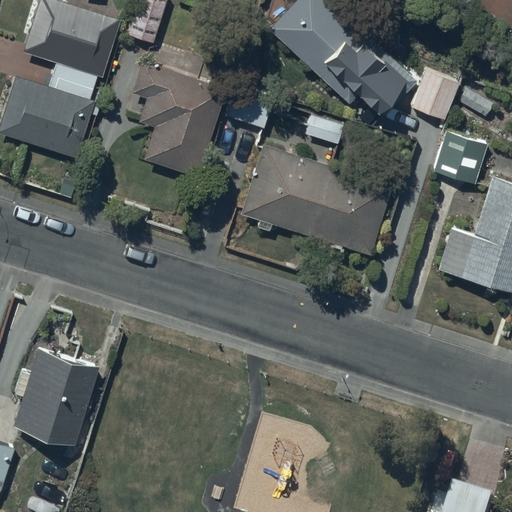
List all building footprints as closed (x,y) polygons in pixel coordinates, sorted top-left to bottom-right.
[(15,70),(0,117),(0,128),(75,152),(93,96),(89,95),(97,72),(102,73),(121,14),(77,0),(36,0),(22,46),(56,58),(48,81),(15,70)] [(164,0),(135,0),(126,28),(152,37),(164,0)] [(330,0),(287,0),(266,23),(371,119),(381,109),(383,110),(416,74),(369,31),(367,33),(330,0)] [(511,0),(471,0),(471,1),(511,27),(511,0)] [(141,56),(131,86),(146,91),(127,146),(196,170),(226,82),(206,75),(211,59),(152,39),(146,57),(141,56)] [(424,62),(410,102),(443,114),(458,74),(424,62)] [(222,110),(262,123),(272,92),(233,79),(222,110)] [(465,84),(457,98),(485,114),(493,100),(465,84)] [(335,118),(309,110),(304,129),(329,137),(335,118)] [(487,139),(444,126),(432,167),(475,179),(487,139)] [(261,137),(240,208),(259,214),(257,222),(270,226),(272,218),(372,248),(393,177),(261,137)] [(450,222),(437,262),(511,285),(511,177),(491,170),(472,229),(450,222)] [(99,360),(37,341),(28,368),(21,366),(14,388),(21,391),(12,420),(74,439),(99,360)] [(0,485),(14,442),(0,437),(0,485)] [(488,511),(495,495),(457,482),(447,511),(488,511)]
